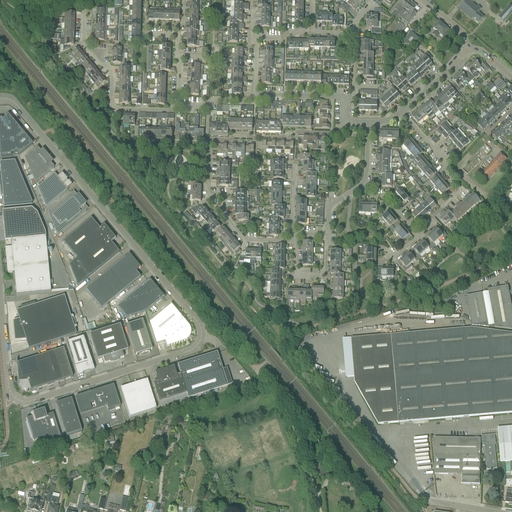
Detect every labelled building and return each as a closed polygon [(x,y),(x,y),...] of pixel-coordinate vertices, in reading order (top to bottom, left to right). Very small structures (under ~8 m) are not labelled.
[(360,6),(351,0),(347,5),(348,5),(346,6),(343,4),(341,7),(340,7),(348,14),(346,12),(350,7),(355,11),(357,8),(358,9),(360,6)] [(405,5),(407,2),(404,0),(402,0),(390,16),(394,19),(403,8),(404,8),(406,5),(405,5)] [(476,9),(467,1),(459,10),(471,20),(472,19),(479,24),(484,19),(477,13),(481,9),(478,7),(476,9)] [(403,8),(394,19),(397,21),(400,18),(401,18),(406,13),(406,14),(402,19),(408,24),(417,14),(413,11),(415,8),(410,4),(407,2),(405,5),(406,5),(404,8),(403,8)] [(498,17),(503,22),(511,12),(511,7),(509,5),(498,17)] [(96,16),(106,16),(106,8),(100,7),(100,10),(96,10),(96,16)] [(367,15),(367,17),(366,17),(366,20),(367,20),(367,22),(377,22),(378,15),(377,15),(377,14),(381,14),(381,10),(374,10),(374,15),(367,15)] [(338,17),(337,27),(337,31),(340,31),(340,27),(343,27),(343,26),(346,26),(346,18),(346,14),(344,14),(343,17),(338,17)] [(377,22),(367,22),(367,25),(368,25),(368,29),(374,29),(373,34),(371,34),(381,34),(381,31),(377,31),(377,29),(377,22)] [(434,37),(444,26),(439,22),(433,28),(436,31),(432,35),(434,37)] [(400,23),(392,33),(397,37),(405,27),(400,23)] [(417,26),(411,33),(401,44),(412,47),(419,39),(414,36),(420,29),(417,26)] [(444,26),(434,37),(437,39),(440,35),(443,37),(448,31),(444,26)] [(330,37),(329,48),(329,51),(338,51),(338,42),(335,42),(335,40),(332,40),(332,37),(330,37)] [(64,40),(60,40),(60,45),(63,46),(63,52),(69,49),(69,46),(73,46),(73,40),(64,40)] [(81,53),(77,48),(70,54),(74,59),(81,53)] [(81,53),(74,59),(77,63),(84,57),(83,55),(85,53),(83,51),(81,53)] [(427,68),(429,66),(430,69),(434,66),(429,61),(432,59),(428,54),(427,53),(426,53),(424,55),(425,57),(420,61),(427,68)] [(84,57),(77,63),(75,65),(74,65),(78,69),(80,67),(88,61),(84,57)] [(427,68),(420,61),(418,58),(414,62),(416,64),(424,74),(429,70),(427,68)] [(91,65),(88,61),(80,67),(84,71),(91,65)] [(470,65),(476,72),(481,68),(485,73),(489,70),(484,63),(480,66),(475,61),(470,65)] [(416,64),(411,68),(411,69),(414,71),(418,76),(420,78),(424,74),(416,64)] [(91,65),(84,71),(87,76),(95,69),(91,65)] [(476,72),(470,65),(466,69),(470,74),(468,76),(472,81),(476,77),(474,74),(476,72)] [(95,69),(87,76),(91,80),(98,74),(95,69)] [(409,70),(407,72),(409,75),(416,82),(420,78),(418,76),(414,71),(411,69),(409,70)] [(363,71),(363,77),(366,78),(366,80),(371,80),(376,80),(376,76),(376,72),(373,72),(363,71)] [(100,75),(98,74),(91,80),(94,84),(102,78),(101,78),(104,75),(102,73),(100,75)] [(461,73),(457,77),(463,84),(466,82),(470,87),(474,83),(472,81),(468,76),(466,78),(461,73)] [(409,75),(405,79),(409,84),(411,87),(416,82),(409,75)] [(402,76),(398,80),(406,90),(409,88),(407,86),(409,84),(405,79),(402,76)] [(463,84),(457,77),(452,81),(457,85),(454,88),(459,93),(463,89),(460,86),(463,84)] [(105,82),(102,78),(94,84),(98,88),(105,82)] [(496,87),(502,81),(499,79),(493,84),(496,87)] [(406,90),(398,80),(393,84),(400,92),(402,90),(404,92),(406,90)] [(504,84),(502,81),(496,87),(498,90),(504,84)] [(490,82),(485,87),(490,92),(495,88),(490,82)] [(448,89),(446,91),(452,99),(454,97),(456,100),(460,97),(449,84),(446,86),(448,89)] [(505,88),(501,93),(503,95),(508,100),(511,95),(511,86),(508,91),(505,88)] [(393,89),(389,93),(395,101),(400,96),(393,89)] [(452,99),(446,91),(441,95),(448,103),(452,99)] [(389,93),(384,97),(390,105),(395,101),(389,93)] [(448,103),(441,95),(439,93),(436,95),(439,98),(437,99),(445,109),(450,105),(448,103)] [(480,101),(484,97),(480,93),(476,97),(480,101)] [(511,104),(508,100),(503,95),(498,101),(506,109),(511,104)] [(390,105),(384,97),(379,101),(382,104),(380,105),(383,113),(387,110),(386,108),(390,105)] [(445,109),(437,99),(432,103),(438,111),(443,107),(445,109)] [(498,104),(495,108),(500,114),(506,109),(498,101),(497,100),(495,101),(498,104)] [(327,111),(330,111),(330,108),(327,107),(327,101),(320,101),(320,107),(315,107),(315,111),(319,111),(327,111)] [(430,101),(425,105),(434,115),(439,111),(438,111),(432,103),(430,101)] [(425,105),(421,109),(427,116),(430,118),(434,115),(425,105)] [(500,114),(495,108),(490,112),(487,109),(486,111),(494,120),(500,114)] [(421,109),(416,113),(423,120),(427,116),(421,109)] [(319,111),(319,116),(315,116),(315,120),(319,120),(327,120),(330,120),(330,117),(327,116),(327,111),(319,111)] [(487,115),(483,119),(489,125),(494,120),(486,111),(484,112),(487,115)] [(423,120),(416,113),(411,117),(418,124),(423,120)] [(1,119),(0,118),(0,155),(0,158),(11,157),(11,155),(17,154),(18,156),(33,145),(8,115),(4,117),(4,119),(2,120),(1,119)] [(194,138),(194,141),(197,141),(198,138),(204,138),(204,131),(198,131),(198,126),(198,115),(195,115),(194,126),(194,130),(195,130),(194,138)] [(489,125),(483,119),(480,122),(479,120),(477,122),(476,120),(474,122),(483,131),(489,125)] [(319,120),(319,125),(314,125),(314,129),(330,129),(330,126),(327,125),(327,120),(319,120)] [(477,127),(469,122),(467,121),(465,123),(475,130),(477,127)] [(511,126),(506,121),(503,124),(508,130),(511,133),(511,132),(511,126)] [(180,128),(180,126),(176,125),(176,141),(179,141),(180,138),(185,138),(186,130),(185,130),(185,126),(186,126),(186,123),(181,123),(181,128),(180,128)] [(442,135),(449,129),(445,124),(438,131),(439,132),(439,133),(438,134),(441,136),(442,135)] [(508,130),(503,124),(499,128),(507,137),(509,135),(511,138),(511,134),(511,133),(508,130)] [(185,138),(185,141),(188,141),(189,138),(194,138),(195,130),(194,130),(194,126),(189,127),(189,126),(186,126),(185,126),(185,130),(186,130),(185,138)] [(507,137),(499,128),(495,132),(506,143),(508,141),(505,139),(507,137)] [(453,133),(449,129),(442,135),(446,140),(448,138),(448,137),(453,133)] [(455,131),(453,133),(448,137),(448,138),(452,142),(460,136),(455,131)] [(506,143),(495,132),(489,137),(495,143),(497,141),(499,139),(501,142),(501,143),(503,145),(506,143)] [(307,138),(307,136),(307,135),(304,135),(304,138),(298,138),(297,145),(303,145),(303,150),(307,150),(307,146),(307,138)] [(307,136),(307,138),(307,146),(313,146),(312,150),(316,150),(316,146),(316,138),(316,135),(313,135),(313,137),(311,137),(311,136),(307,136)] [(322,138),(316,138),(316,146),(321,146),(321,150),(325,151),(325,135),(322,135),(322,138)] [(460,136),(452,142),(456,146),(464,140),(460,136)] [(407,150),(415,144),(412,140),(413,140),(414,141),(415,139),(413,137),(403,146),(407,150)] [(464,140),(456,146),(460,151),(468,145),(470,142),(468,140),(466,138),(464,140)] [(266,143),(267,140),(263,140),(263,143),(257,142),(257,150),(263,150),(263,155),(266,155),(266,153),(266,150),(266,143)] [(272,143),(266,143),(266,150),(266,153),(272,153),(272,155),(275,155),(275,150),(275,143),(276,140),(272,140),(272,143)] [(281,143),(275,143),(275,150),(281,151),(281,155),(284,155),(284,154),(284,151),(284,143),(284,140),(281,140),(281,143)] [(290,143),(284,143),(284,151),(284,154),(290,154),(290,155),(293,156),(293,140),(290,140),(290,143)] [(227,146),(227,143),(223,143),(223,146),(217,146),(217,153),(223,154),(223,158),(224,158),(224,162),(226,162),(227,158),(227,157),(227,154),(226,154),(227,146)] [(232,146),(227,146),(226,154),(227,154),(227,157),(232,157),(232,161),(235,161),(236,154),(236,146),(236,143),(233,143),(232,146)] [(241,146),(236,146),(236,154),(241,154),(241,159),(245,159),(245,154),(245,147),(245,144),(241,143),(241,146)] [(250,147),(245,147),(245,154),(250,154),(250,159),(253,159),(254,144),(250,144),(250,147)] [(418,147),(415,144),(407,150),(411,155),(421,146),(419,144),(418,145),(419,147),(418,147)] [(411,155),(409,157),(413,161),(415,159),(420,155),(423,153),(420,149),(421,150),(423,148),(421,146),(411,155)] [(25,158),(24,158),(28,167),(35,184),(54,168),(50,163),(51,162),(47,157),(42,152),(43,152),(43,151),(41,153),(37,148),(25,158)] [(480,175),(478,177),(484,183),(507,160),(500,153),(493,161),(480,175)] [(415,159),(413,161),(411,163),(415,168),(417,166),(427,158),(425,155),(423,157),(424,158),(423,159),(420,155),(415,159)] [(427,158),(417,166),(421,171),(428,164),(425,161),(426,160),(427,161),(429,160),(427,158)] [(0,190),(0,195),(1,195),(1,194),(2,194),(4,206),(32,204),(14,162),(0,163),(0,168),(1,175),(0,175),(0,190)] [(428,164),(421,171),(425,175),(435,167),(433,164),(431,166),(430,167),(428,164)] [(437,169),(435,167),(425,175),(429,180),(436,173),(433,170),(434,169),(435,170),(437,169)] [(54,174),(37,188),(45,208),(67,190),(67,189),(66,189),(71,185),(68,182),(67,182),(66,181),(66,180),(62,175),(58,178),(57,178),(54,174)] [(434,186),(444,177),(442,175),(440,177),(441,178),(440,178),(437,175),(430,181),(434,186)] [(444,177),(434,186),(438,191),(445,184),(443,182),(444,181),(446,180),(444,177)] [(191,182),(191,191),(201,191),(201,186),(199,186),(199,183),(191,182)] [(448,188),(445,184),(438,191),(442,195),(452,187),(450,184),(448,186),(449,187),(448,188)] [(400,187),(395,191),(397,193),(393,197),(397,201),(404,195),(401,190),(402,189),(400,187)] [(71,193),(51,210),(55,214),(52,217),(54,220),(51,222),(57,236),(86,212),(85,211),(82,207),(84,205),(85,205),(86,204),(78,195),(77,195),(77,196),(74,198),(71,194),(71,193)] [(471,196),(470,195),(469,193),(466,195),(475,205),(480,201),(473,194),(471,196)] [(404,195),(397,201),(401,206),(405,203),(407,205),(412,201),(410,198),(408,199),(404,195)] [(475,205),(466,195),(464,197),(466,199),(467,198),(468,199),(464,202),(471,209),(475,205)] [(201,196),(190,196),(190,201),(193,201),(192,207),(197,205),(198,202),(201,202),(201,196)] [(500,208),(505,201),(500,197),(495,205),(500,208)] [(425,203),(434,213),(436,211),(434,209),(433,210),(433,209),(436,206),(433,203),(430,200),(430,199),(425,203)] [(471,209),(464,202),(461,205),(460,204),(461,203),(460,201),(457,203),(466,213),(471,209)] [(425,203),(420,207),(427,214),(430,211),(431,212),(430,213),(431,215),(434,213),(425,203)] [(466,213),(457,203),(455,205),(457,207),(458,206),(459,207),(455,210),(462,217),(466,213)] [(199,206),(194,208),(191,209),(195,215),(198,213),(201,216),(207,211),(203,207),(201,209),(199,206)] [(420,207),(416,211),(425,221),(427,219),(425,217),(424,218),(424,217),(427,214),(420,207)] [(31,209),(2,212),(5,241),(5,248),(6,249),(6,259),(7,259),(8,259),(9,264),(7,264),(8,273),(14,273),(16,296),(50,293),(50,290),(50,287),(53,287),(52,280),(49,280),(45,233),(37,213),(31,209)] [(462,217),(455,210),(452,213),(451,212),(452,211),(451,209),(448,211),(455,218),(457,221),(462,217)] [(208,213),(207,211),(201,216),(204,220),(210,215),(212,213),(211,211),(208,213)] [(425,221),(416,211),(411,215),(418,222),(421,219),(422,220),(421,221),(422,223),(425,221)] [(444,211),(441,213),(450,222),(455,218),(448,211),(445,214),(444,213),(445,212),(444,211)] [(386,223),(393,217),(389,212),(386,215),(383,213),(378,217),(381,220),(382,219),(386,223)] [(450,222),(441,213),(439,215),(441,216),(442,215),(443,216),(439,219),(446,227),(450,222)] [(210,215),(204,220),(207,224),(213,219),(210,215)] [(239,215),(236,215),(236,218),(239,218),(239,221),(243,222),(243,225),(250,225),(250,221),(248,221),(248,215),(245,215),(239,215)] [(393,217),(386,223),(390,227),(388,229),(391,231),(396,227),(394,225),(398,221),(393,217)] [(213,219),(207,224),(210,228),(217,223),(217,222),(219,221),(217,218),(215,220),(213,219)] [(69,265),(78,287),(119,253),(111,243),(115,239),(104,225),(99,229),(91,219),(63,242),(77,259),(69,265)] [(217,223),(210,228),(208,229),(212,234),(220,227),(217,223)] [(398,229),(396,227),(391,231),(393,234),(394,232),(398,237),(406,230),(401,226),(398,229)] [(221,237),(227,232),(224,228),(217,233),(221,237)] [(443,237),(444,238),(446,236),(442,231),(440,233),(436,229),(432,233),(438,241),(443,237)] [(278,230),(270,230),(270,233),(266,233),(266,236),(266,238),(272,238),(272,236),(278,237),(278,230)] [(410,235),(406,230),(398,237),(402,241),(401,243),(403,245),(408,241),(406,238),(410,235)] [(227,232),(221,237),(219,239),(222,243),(230,236),(230,235),(227,232)] [(230,236),(222,243),(224,245),(224,246),(225,247),(234,239),(232,238),(235,235),(233,233),(230,236)] [(438,241),(432,233),(427,237),(430,241),(428,243),(433,248),(435,246),(434,244),(438,241)] [(234,239),(225,247),(228,251),(237,243),(234,239)] [(433,248),(428,243),(426,245),(422,241),(418,245),(424,253),(429,249),(430,250),(433,248)] [(237,243),(228,251),(231,255),(232,254),(234,253),(239,249),(240,247),(237,243)] [(424,253),(418,245),(413,249),(417,253),(414,255),(419,260),(421,258),(420,256),(424,253)] [(366,256),(376,256),(376,250),(371,250),(371,247),(365,247),(364,250),(366,250),(366,256)] [(240,258),(238,262),(244,262),(244,260),(251,260),(251,258),(251,250),(245,250),(245,253),(242,253),(240,258)] [(419,260),(414,255),(412,257),(409,253),(404,257),(411,265),(415,261),(417,262),(419,260)] [(140,268),(139,268),(129,255),(129,254),(127,255),(128,255),(85,290),(101,309),(140,277),(135,272),(139,269),(140,268)] [(364,262),(364,265),(357,264),(357,267),(365,267),(365,265),(371,265),(371,262),(376,262),(376,256),(366,256),(366,262),(364,262)] [(411,265),(404,257),(399,261),(403,265),(400,267),(405,272),(407,270),(408,270),(412,267),(412,266),(411,265)] [(387,281),(387,278),(387,268),(381,268),(381,273),(378,273),(378,280),(381,280),(381,281),(387,281)] [(394,269),(387,268),(387,278),(393,278),(393,280),(396,280),(397,274),(393,274),(394,269)] [(164,297),(150,280),(131,296),(145,312),(164,297)] [(511,306),(508,286),(488,290),(488,293),(494,328),(511,329),(511,306)] [(466,296),(466,297),(464,298),(465,308),(468,307),(471,326),(488,323),(483,294),(483,293),(466,296)] [(488,293),(483,294),(488,323),(471,326),(494,328),(488,293)] [(28,349),(76,334),(64,296),(16,311),(19,320),(12,322),(14,342),(26,341),(28,349)] [(145,312),(131,296),(126,299),(138,314),(145,312)] [(138,314),(126,299),(122,303),(132,316),(138,314)] [(122,303),(117,307),(126,318),(132,316),(122,303)] [(87,304),(79,306),(83,318),(85,317),(85,313),(89,312),(87,304)] [(170,306),(149,324),(156,345),(164,342),(166,348),(169,347),(169,346),(183,342),(185,341),(186,341),(187,340),(188,338),(186,337),(187,332),(190,331),(190,330),(189,328),(188,326),(179,316),(171,306),(170,306)] [(144,325),(142,320),(126,326),(135,355),(138,354),(139,356),(140,356),(140,355),(141,355),(142,354),(143,354),(144,353),(145,353),(146,353),(147,353),(148,353),(149,353),(150,351),(152,350),(144,325)] [(119,360),(119,359),(124,358),(122,352),(128,350),(120,325),(89,335),(97,360),(103,358),(104,364),(109,362),(109,363),(110,363),(111,363),(112,363),(114,363),(115,363),(116,362),(117,361),(119,361),(119,360)] [(511,333),(471,328),(351,339),(355,383),(378,425),(511,413),(511,333)] [(94,371),(93,368),(83,337),(67,342),(77,376),(82,374),(82,373),(89,371),(89,372),(94,371)] [(63,349),(54,352),(16,364),(18,382),(18,384),(19,386),(18,386),(18,387),(19,387),(19,388),(20,389),(21,390),(22,391),(23,391),(24,392),(25,392),(26,392),(27,392),(28,392),(28,391),(29,391),(31,391),(72,377),(63,349)] [(180,374),(186,394),(188,398),(227,386),(217,353),(177,365),(180,374)] [(186,394),(180,374),(176,376),(174,366),(155,372),(158,382),(153,383),(159,402),(186,394)] [(135,380),(131,385),(120,389),(129,418),(156,409),(147,380),(136,383),(135,380)] [(120,407),(113,385),(75,397),(80,413),(106,405),(108,411),(120,407)] [(58,409),(66,437),(82,432),(71,399),(68,400),(57,404),(58,409)] [(60,439),(52,414),(47,416),(45,409),(31,414),(32,417),(26,419),(33,442),(33,441),(39,440),(41,446),(41,445),(60,439)] [(511,427),(498,428),(500,462),(502,462),(511,461),(511,427)] [(494,435),(481,436),(482,446),(484,446),(487,470),(497,469),(494,445),(495,445),(494,435)] [(434,474),(457,475),(462,475),(461,484),(479,484),(480,439),(434,438),(434,469),(434,474)] [(42,461),(41,456),(31,460),(33,465),(42,461)] [(149,483),(153,464),(147,462),(142,481),(149,483)] [(322,462),(316,465),(321,477),(327,475),(322,462)] [(53,491),(50,490),(47,503),(50,504),(47,511),(56,511),(57,508),(57,507),(59,498),(52,497),(53,491)] [(28,492),(28,493),(27,498),(30,499),(27,511),(30,511),(32,511),(34,511),(36,503),(32,502),(34,494),(28,492)] [(36,503),(34,511),(35,511),(40,511),(41,511),(43,502),(46,502),(48,494),(44,493),(43,496),(42,501),(40,501),(39,504),(36,503)] [(125,511),(128,499),(122,497),(119,510),(125,511)] [(100,498),(97,509),(104,511),(106,499),(100,498)] [(227,509),(228,506),(226,501),(220,503),(223,511),(225,511),(228,511),(227,509)]
